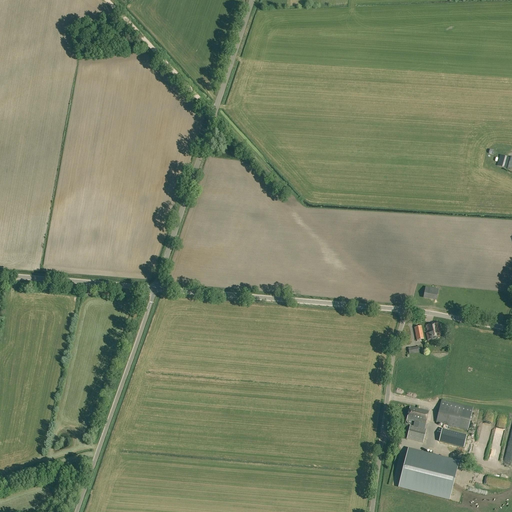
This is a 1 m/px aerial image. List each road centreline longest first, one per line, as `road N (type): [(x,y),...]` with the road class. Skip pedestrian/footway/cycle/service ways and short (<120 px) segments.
road 1 (unclassified): [(157,287),(254,0)]
road 2 (track): [(108,0),(297,203)]
road 3 (unclassified): [(405,310),(157,287)]
road 4 (unclassified): [(77,511),(157,287)]
road 5 (unclassified): [(375,511),(405,310)]
road 6 (unclassified): [(157,287),(0,273)]
